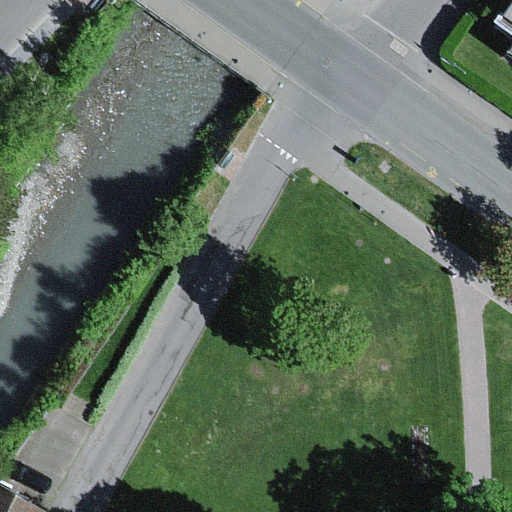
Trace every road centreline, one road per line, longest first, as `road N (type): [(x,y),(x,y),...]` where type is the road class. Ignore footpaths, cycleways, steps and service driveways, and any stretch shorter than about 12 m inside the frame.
road 1 (residential): [(76,511),(281,137),(344,75)]
road 2 (primary): [(511,194),(344,75)]
road 3 (primary): [(344,75),(238,0)]
